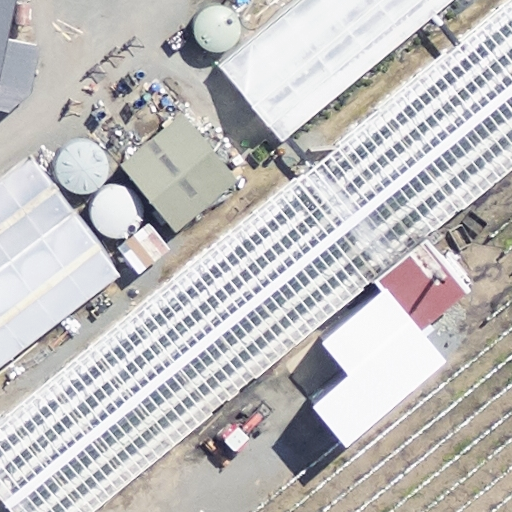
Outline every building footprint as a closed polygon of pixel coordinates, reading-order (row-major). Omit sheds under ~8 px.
[(0,0),(0,88),(28,93),(36,50),(5,45),(12,0),(0,0)] [(0,496),(13,511),(89,511),(321,319),(334,333),(321,344),(348,376),(313,405),(349,448),(449,364),(423,332),(475,289),(426,231),(511,159),(511,0),(509,0),(0,424),(0,496)] [(451,0),(285,0),(212,62),(280,143),(451,0)] [(230,184),(175,118),(118,166),(173,231),(230,184)] [(0,363),(119,274),(32,159),(0,182),(0,363)] [(97,188),(84,205),(88,232),(111,246),(136,238),(146,213),(138,193),(118,183),(97,188)]
